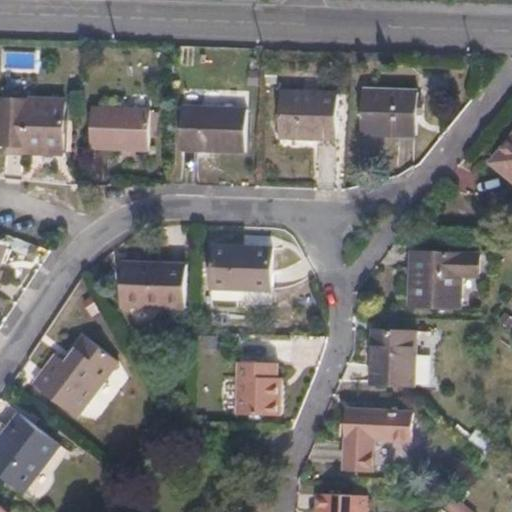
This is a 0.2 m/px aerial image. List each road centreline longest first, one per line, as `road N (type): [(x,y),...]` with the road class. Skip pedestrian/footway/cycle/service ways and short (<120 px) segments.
road 1 (tertiary): [(0,13),(511,32)]
road 2 (residential): [(283,511),(342,348),(345,315),(313,215)]
road 3 (residential): [(313,215),(348,216),(402,200),(511,71)]
road 4 (residential): [(98,242),(140,211),(313,215)]
road 5 (residential): [(0,368),(98,242)]
